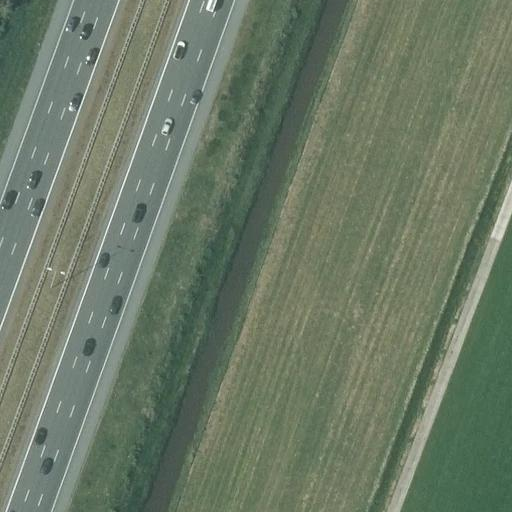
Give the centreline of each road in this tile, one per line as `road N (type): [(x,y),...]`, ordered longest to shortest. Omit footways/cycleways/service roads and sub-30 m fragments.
road 1 (motorway): [(29,511),(213,0)]
road 2 (motorway): [(96,0),(0,265)]
